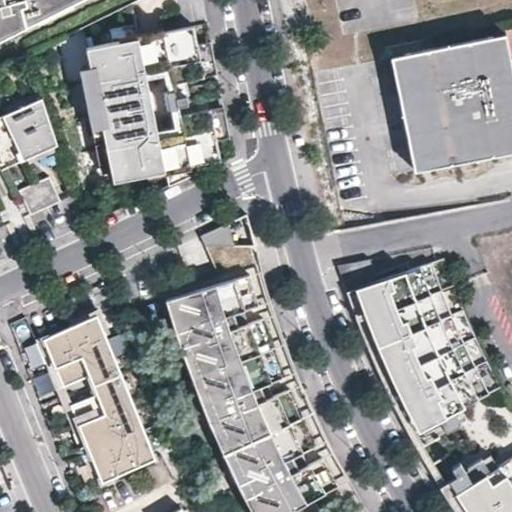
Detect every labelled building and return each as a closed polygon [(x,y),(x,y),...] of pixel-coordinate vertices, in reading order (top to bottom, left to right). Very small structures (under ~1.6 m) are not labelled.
[(0,0),(0,40),(80,0),(0,0)] [(139,37),(132,2),(83,28),(87,48),(139,37)] [(161,138),(147,72),(172,66),(175,83),(205,76),(194,25),(139,37),(87,48),(115,182),(149,175),(149,178),(168,174),(193,169),(192,166),(222,160),(212,109),(182,115),(185,133),(161,138)] [(511,67),(504,30),(390,55),(415,170),(511,147),(511,67)] [(219,79),(176,89),(179,105),(222,96),(220,87),(219,79)] [(0,161),(18,153),(21,161),(58,144),(43,97),(0,116),(0,161)] [(0,170),(21,161),(18,153),(0,161),(0,170)] [(194,175),(193,169),(168,174),(170,187),(194,175)] [(61,201),(50,176),(20,190),(31,215),(61,201)] [(229,223),(201,236),(211,257),(235,250),(229,223)] [(443,259),(365,286),(385,343),(427,427),(446,459),(464,489),(479,511),(511,511),(511,408),(500,388),(486,362),(463,311),(453,286),(443,259)] [(339,266),(346,286),(375,276),(369,261),(339,266)] [(290,355),(274,309),(272,305),(262,270),(250,274),(262,313),(279,360),(292,393),(310,432),(331,473),(338,485),(349,480),(329,442),(321,427),(304,388),(298,373),(290,355)] [(292,393),(279,360),(262,313),(250,274),(223,282),(199,289),(166,299),(178,341),(197,391),(212,427),(231,470),(252,511),(289,511),(324,493),(338,485),(331,473),(310,432),(292,393)] [(385,343),(365,286),(356,289),(364,312),(376,346),(388,370),(414,422),(419,432),(427,427),(385,343)] [(159,458),(98,316),(44,338),(64,387),(85,377),(93,396),(72,405),(105,482),(159,458)] [(479,511),(464,489),(457,494),(469,511),(479,511)] [(335,511),(324,493),(289,511),(335,511)]
